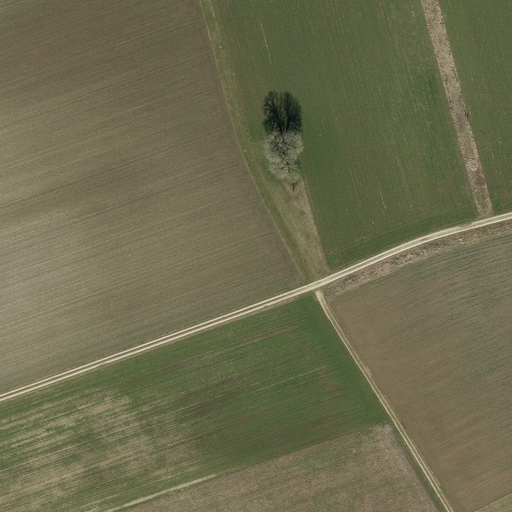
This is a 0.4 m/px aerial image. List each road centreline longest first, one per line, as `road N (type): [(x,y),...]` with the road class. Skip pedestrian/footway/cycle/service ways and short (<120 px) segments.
road 1 (track): [(0,398),(429,237),(511,215)]
road 2 (track): [(207,0),(243,135),(315,285)]
road 3 (track): [(452,511),(315,285)]
